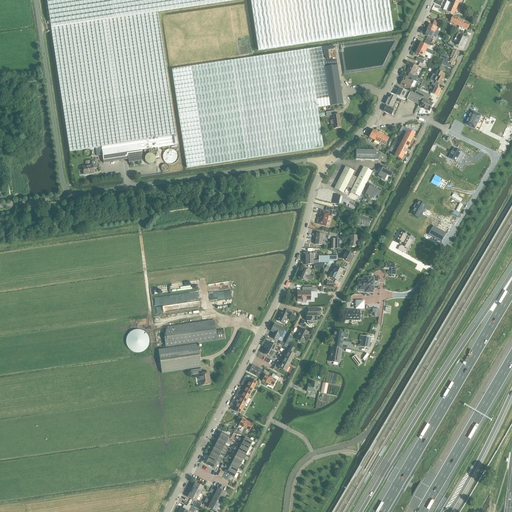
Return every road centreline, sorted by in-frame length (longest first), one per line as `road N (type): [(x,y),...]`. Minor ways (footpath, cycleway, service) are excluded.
road 1 (unclassified): [(324,163),(72,194),(62,182),(35,0)]
road 2 (unclassified): [(285,511),(301,462),(372,428),(511,197)]
road 3 (residential): [(371,122),(427,120),(496,155),(417,288),(382,296)]
road 4 (motorway): [(511,279),(361,511)]
road 5 (motorway): [(511,288),(382,511)]
road 6 (track): [(168,442),(138,216)]
road 7 (residential): [(248,357),(284,286),(324,163)]
road 8 (motorway): [(422,511),(511,358)]
road 9 (unknown): [(382,282),(398,223),(456,124)]
road 10 (residential): [(167,511),(248,357)]
road 11 (motorway): [(449,511),(511,390)]
road 12 (residential): [(371,122),(429,0)]
